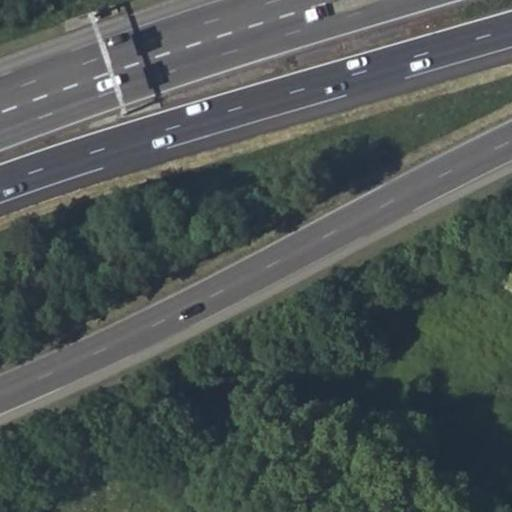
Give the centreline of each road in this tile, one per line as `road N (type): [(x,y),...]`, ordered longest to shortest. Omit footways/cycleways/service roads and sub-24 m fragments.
road 1 (motorway): [(0,394),(153,327),(511,140)]
road 2 (motorway): [(0,183),(511,28)]
road 3 (motorway): [(377,0),(0,124)]
